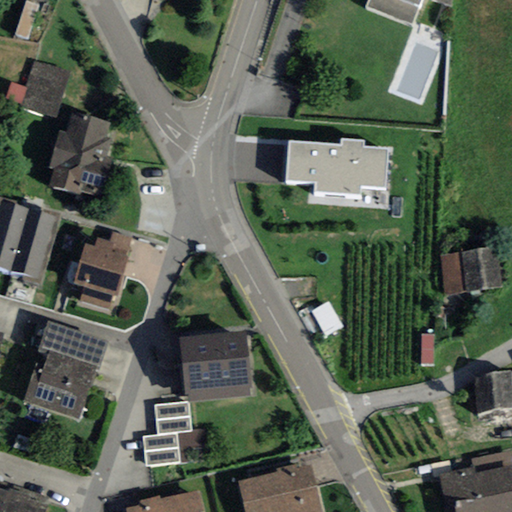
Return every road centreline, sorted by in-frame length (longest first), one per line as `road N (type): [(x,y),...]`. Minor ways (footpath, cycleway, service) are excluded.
road 1 (residential): [(87,511),(177,254),(217,207)]
road 2 (residential): [(325,416),(217,207)]
road 3 (residential): [(325,416),(431,391),(511,349)]
road 4 (residential): [(213,146),(183,130),(158,101),(102,0)]
road 5 (residential): [(213,146),(260,0)]
road 6 (unknown): [(144,345),(0,305)]
